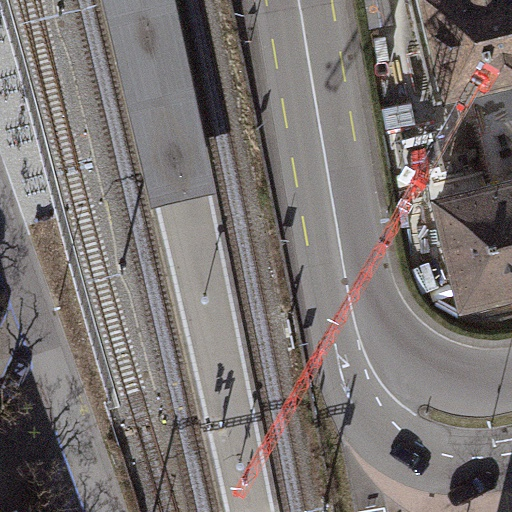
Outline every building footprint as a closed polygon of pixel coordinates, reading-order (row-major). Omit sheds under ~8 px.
[(97,0),(147,210),(217,198),(174,0),(97,0)] [(511,0),(411,0),(430,86),(480,77),(511,69),(511,0)] [(511,148),(511,69),(480,77),(490,120),(511,114),(511,144),(511,148)] [(422,184),(483,169),(474,129),(380,152),(395,223),(429,215),(422,184)] [(511,161),(483,169),(422,184),(429,215),(448,298),(511,283),(511,161)]
